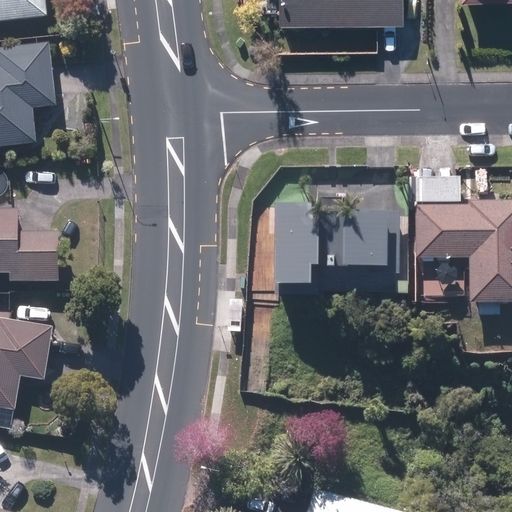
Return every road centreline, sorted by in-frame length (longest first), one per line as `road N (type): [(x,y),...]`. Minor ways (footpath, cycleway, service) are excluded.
road 1 (secondary): [(170,114),(177,334),(127,511)]
road 2 (residential): [(511,110),(170,114)]
